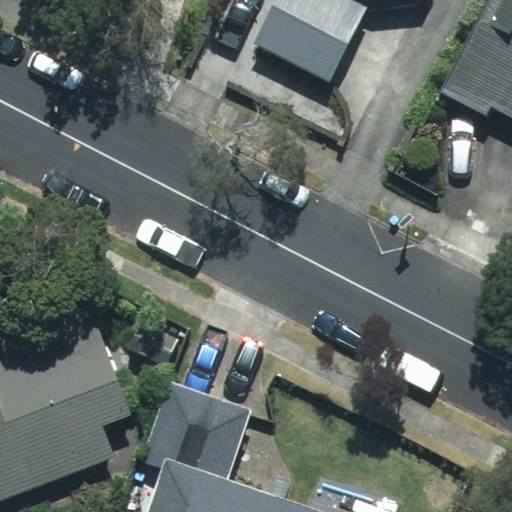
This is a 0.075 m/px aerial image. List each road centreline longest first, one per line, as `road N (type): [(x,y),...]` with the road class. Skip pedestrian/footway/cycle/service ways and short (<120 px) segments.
road 1 (residential): [(0,94),(511,359)]
road 2 (unknown): [(267,232),(399,0)]
